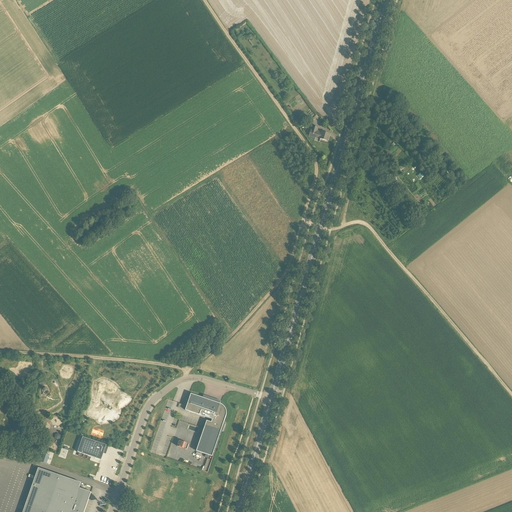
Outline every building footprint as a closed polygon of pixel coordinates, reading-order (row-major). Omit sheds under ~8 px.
[(318,128),(311,126),(309,136),(328,141),(330,134),(317,131),(318,128)] [(211,423),(207,421),(196,451),(212,457),(221,431),(223,432),(226,423),(224,423),(226,416),(226,415),(226,414),(227,413),(226,412),(226,411),(226,410),(226,409),(225,408),(224,407),(223,406),(222,405),(221,405),(221,404),(220,404),(221,401),(203,395),(203,398),(191,394),(191,395),(189,394),(185,405),(187,405),(185,410),(212,420),(211,423)] [(107,450),(105,449),(107,445),(83,437),(78,452),(101,460),(104,452),(106,453),(107,450)] [(187,450),(189,444),(179,441),(177,447),(187,450)] [(90,492),(80,488),(81,483),(80,482),(41,469),(39,468),(23,511),(84,511),(91,492),(90,492)]
